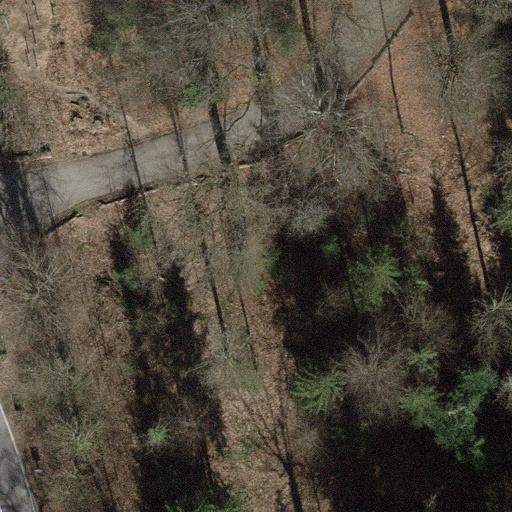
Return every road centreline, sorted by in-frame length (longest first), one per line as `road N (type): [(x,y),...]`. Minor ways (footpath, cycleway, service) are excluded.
road 1 (track): [(0,200),(175,144),(272,100)]
road 2 (track): [(272,100),(361,39),(396,0)]
